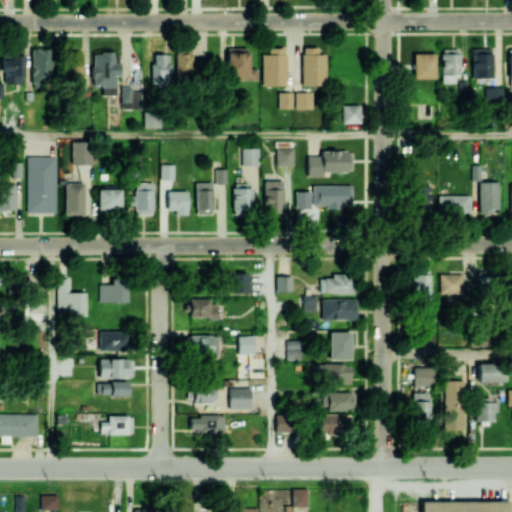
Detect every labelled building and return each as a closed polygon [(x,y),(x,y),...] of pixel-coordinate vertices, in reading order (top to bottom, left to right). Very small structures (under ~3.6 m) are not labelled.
[(324,53),(317,54),(317,46),(300,47),(301,85),(324,85),(324,53)] [(50,47),(30,48),(31,88),(52,87),(50,47)] [(256,80),(256,68),(247,68),(247,47),(226,47),(225,79),(256,80)] [(261,85),(285,85),(285,47),(268,47),(268,54),(260,54),(261,85)] [(459,75),(459,49),(440,48),(440,82),(454,83),(454,75),(459,75)] [(471,77),(490,77),(490,48),(471,48),(471,77)] [(22,83),(22,50),(1,51),(2,83),(22,83)] [(175,50),(174,75),(191,76),(192,50),(175,50)] [(116,52),(91,53),(91,85),(101,85),(101,94),(117,94),(116,52)] [(151,83),(169,82),(169,53),(151,54),(151,83)] [(413,53),(413,78),(434,78),(434,53),(413,53)] [(82,79),(81,54),(65,55),(66,80),(82,79)] [(501,87),(483,87),(484,101),(502,101),(501,87)] [(140,109),(141,89),(120,89),(120,108),(140,109)] [(291,108),(291,91),(277,91),(277,108),(291,108)] [(293,108),(310,108),(311,91),(294,91),(293,108)] [(360,122),(359,104),(341,104),(341,123),(360,122)] [(70,164),(89,164),(89,141),(70,141),(70,164)] [(292,165),(293,147),(275,146),(274,165),(292,165)] [(257,147),(240,148),(240,165),(258,165),(257,147)] [(351,151),(320,150),(319,156),(305,156),(305,175),(321,176),(321,171),(350,171),(351,151)] [(54,156),(25,157),(26,212),(55,212),(54,156)] [(159,180),(173,179),(173,164),(159,164),(159,180)] [(225,183),(224,168),(213,168),(214,183),(225,183)] [(281,208),(281,180),(263,179),(262,208),(281,208)] [(427,180),(417,181),(417,186),(410,186),(411,211),(428,210),(427,180)] [(477,211),(497,211),(497,181),(478,181),(477,211)] [(64,215),(83,214),(83,182),(63,182),(64,215)] [(152,182),(134,182),(133,213),(151,213),(152,182)] [(211,182),(193,182),(194,209),(211,209),(211,182)] [(0,208),(14,209),(15,184),(0,184),(0,196),(0,208)] [(310,184),(310,206),(350,206),(350,185),(310,184)] [(231,187),(231,213),(250,214),(251,187),(231,187)] [(95,189),(96,210),(119,209),(118,188),(95,189)] [(165,190),(166,210),(173,210),(173,214),(187,214),(186,190),(165,190)] [(309,191),(294,191),(294,208),(310,208),(309,191)] [(468,195),(436,195),(437,215),(468,215),(468,195)] [(247,272),(229,273),(230,292),(247,292),(247,272)] [(319,293),(353,293),(353,273),(330,273),(330,277),(318,277),(319,293)] [(429,273),(411,273),(411,294),(428,295),(429,273)] [(461,274),(438,274),(438,293),(461,293),(461,274)] [(289,275),(276,276),(276,290),(290,290),(289,275)] [(98,302),(126,301),(126,276),(111,276),(111,283),(97,284),(98,302)] [(84,315),(85,292),(67,291),(67,278),(56,278),(55,315),(84,315)] [(315,294),(301,294),(301,311),(315,311),(315,294)] [(355,298),(320,298),(320,319),(356,319),(355,298)] [(216,317),(215,299),(188,300),(189,318),(216,317)] [(97,349),(126,350),(126,331),(97,330),(97,349)] [(350,358),(350,331),(328,331),(328,359),(350,358)] [(217,335),(187,335),(187,354),(217,355),(217,335)] [(253,335),(236,335),(236,354),(253,353),(253,335)] [(285,358),(299,358),(300,340),(285,339),(285,358)] [(132,357),(97,358),(98,377),(132,377),(132,357)] [(502,381),(501,362),(475,363),(476,382),(502,381)] [(349,382),(350,364),(320,363),(320,381),(349,382)] [(412,385),(431,385),(432,367),(412,367),(412,385)] [(462,379),(443,379),(442,429),(462,429),(462,379)] [(109,393),(126,394),(127,381),(109,380),(109,393)] [(108,382),(95,382),(95,393),(108,393),(108,382)] [(191,402),(213,402),(213,385),(191,385),(191,402)] [(228,409),(249,408),(249,388),(228,388),(228,409)] [(352,410),(353,392),(320,391),(320,409),(352,410)] [(412,419),(428,418),(428,392),(411,392),(412,419)] [(497,402),(474,402),(475,424),(492,423),(491,411),(497,411),(497,402)] [(0,435),(36,435),(35,413),(0,413),(0,435)] [(349,413),(317,414),(317,433),(349,433),(349,413)] [(98,421),(99,434),(131,433),(131,414),(106,415),(106,421),(98,421)] [(292,431),(291,414),(274,414),(274,432),(292,431)] [(189,431),(222,431),(222,415),(189,415),(189,431)] [(306,488),(291,488),(291,505),(306,506),(306,488)] [(57,494),(39,494),(39,509),(57,509),(57,494)] [(419,501),(419,511),(507,511),(507,502),(419,501)]
